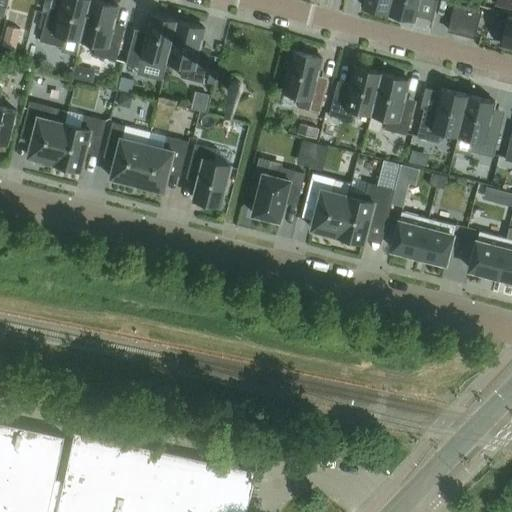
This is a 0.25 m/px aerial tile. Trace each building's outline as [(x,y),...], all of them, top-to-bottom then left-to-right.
[(9,0),(0,0),(0,16),(5,18),(9,0)] [(63,0),(61,10),(49,7),(48,12),(41,42),(62,47),(65,35),(82,39),(91,0),(63,0)] [(118,6),(96,0),(91,0),(82,39),(97,43),(94,55),(117,61),(126,26),(114,23),(118,6)] [(364,0),(363,5),(389,12),(391,0),(364,0)] [(391,0),(389,12),(415,18),(415,15),(419,0),(391,0)] [(454,2),(448,27),(475,34),(481,9),(454,2)] [(140,59),(167,66),(168,61),(178,20),(152,13),(146,37),(134,34),(126,63),(138,66),(140,59)] [(511,16),(508,16),(501,43),(511,45),(511,16)] [(181,77),(203,82),(210,53),(198,50),(204,27),(178,20),(168,61),(184,65),(181,77)] [(8,27),(4,45),(15,48),(20,30),(8,27)] [(294,51),(284,91),(303,97),(301,107),(318,112),(326,83),(316,80),(321,58),(294,51)] [(382,73),(356,66),(350,89),(337,86),(330,115),(353,121),(356,109),(372,114),(374,108),(382,73)] [(0,140),(10,143),(18,111),(0,106),(0,96),(1,96),(3,88),(0,84),(0,83),(0,82),(3,83),(6,72),(0,70),(0,140)] [(211,70),(208,81),(213,82),(216,71),(211,70)] [(387,124),(409,130),(416,100),(405,97),(409,80),(382,73),(374,108),(390,112),(387,124)] [(122,77),(119,88),(131,91),(134,80),(122,77)] [(100,98),(115,102),(118,92),(103,88),(100,98)] [(468,94),(442,88),(438,105),(436,111),(425,108),(417,137),(439,142),(442,131),(458,135),(468,94)] [(121,94),(119,104),(125,106),(130,103),(131,97),(121,94)] [(468,94),(458,135),(474,140),(472,150),(493,156),(501,127),(489,124),(493,108),(495,101),(468,94)] [(55,164),(65,123),(49,119),(52,107),(30,102),(23,131),(34,134),(29,157),(55,164)] [(99,150),(106,121),(84,115),(81,127),(65,123),(55,164),(81,170),(87,147),(99,150)] [(132,183),(143,143),(123,138),(126,126),(113,123),(105,152),(117,155),(111,178),(132,183)] [(308,127),(305,135),(317,138),(319,129),(308,127)] [(170,168),(182,171),(189,142),(167,137),(164,148),(143,143),(132,183),(164,191),(170,168)] [(195,146),(188,172),(200,175),(194,199),(222,205),(232,164),(214,160),(216,151),(195,146)] [(395,190),(391,204),(404,207),(410,184),(414,168),(401,164),(395,190)] [(264,173),(253,214),(280,221),(286,197),(298,200),(304,177),(292,173),(290,180),(264,173)] [(313,174),(306,203),(318,206),(312,229),(339,236),(349,195),(332,191),(335,180),(313,174)] [(432,174),(429,185),(437,187),(439,176),(432,174)] [(439,176),(437,187),(444,189),(447,178),(439,176)] [(391,204),(395,190),(369,183),(366,195),(350,191),(349,195),(339,236),(365,242),(371,219),(386,222),(391,204)] [(511,193),(486,187),(483,200),(511,206),(511,193)] [(429,217),(402,210),(392,249),(419,256),(429,217)] [(429,217),(419,256),(446,262),(456,224),(429,217)] [(496,275),(497,275),(506,237),(479,230),(479,231),(470,269),(496,275)] [(506,237),(497,275),(511,279),(511,238),(508,238),(506,237)] [(247,511),(257,471),(75,432),(64,481),(56,479),(65,436),(0,421),(0,511),(247,511)]
